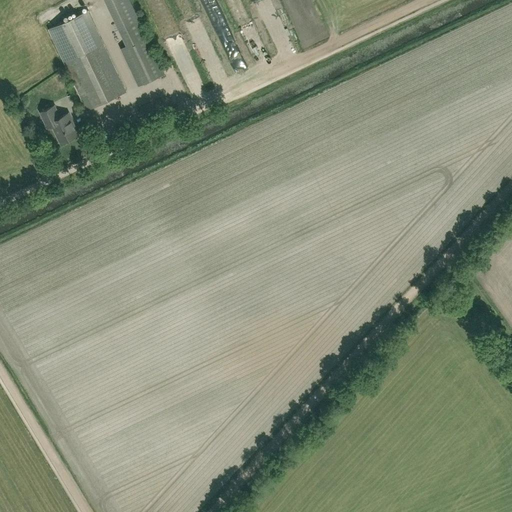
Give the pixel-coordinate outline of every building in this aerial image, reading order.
[(106,0),(116,21),(127,45),(122,48),(139,85),(165,73),(136,11),(130,0),(106,0)] [(126,91),(103,42),(88,10),(84,12),(83,10),(78,12),(80,14),(49,29),(88,109),(126,91)] [(177,24),(166,28),(170,40),(181,36),(177,24)] [(244,73),(240,61),(234,63),(238,75),(244,73)] [(77,134),(72,122),(73,122),(69,113),(59,118),(58,114),(59,114),(55,105),(41,112),(48,127),(53,125),(61,142),(63,141),(65,142),(69,140),(70,138),(77,134)]
